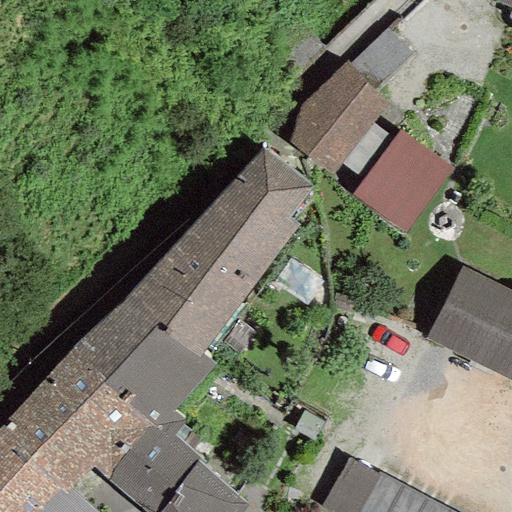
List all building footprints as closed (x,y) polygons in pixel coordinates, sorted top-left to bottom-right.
[(511,0),(493,0),(511,8),(511,0)] [(275,54),(302,82),(330,56),(303,28),(275,54)] [(387,29),(349,64),(374,91),(411,56),(387,29)] [(298,109),(287,143),(331,174),(340,163),(371,124),(387,105),(374,91),(349,64),(346,61),(298,109)] [(393,139),(371,124),(340,163),(363,179),(393,139)] [(363,179),(351,195),(402,233),(451,169),(400,130),(393,139),(363,179)] [(263,149),(124,295),(199,358),(297,227),(289,220),(311,187),(263,149)] [(511,292),(460,267),(426,336),(511,377),(511,292)] [(124,295),(69,354),(150,424),(171,438),(185,424),(171,412),(211,367),(199,358),(124,295)] [(69,354),(0,426),(0,511),(38,511),(61,488),(67,493),(70,490),(91,467),(107,480),(150,424),(69,354)] [(171,438),(150,424),(107,480),(144,511),(242,511),(247,506),(196,460),(198,457),(171,438)] [(376,475),(346,459),(318,509),(324,511),(450,511),(378,472),(376,475)] [(67,493),(61,488),(38,511),(94,511),(70,490),(67,493)]
